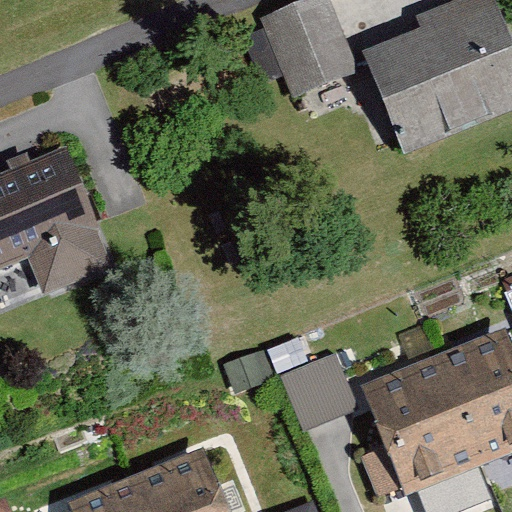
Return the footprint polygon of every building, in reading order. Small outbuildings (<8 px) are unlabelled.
[(328,0),(321,0),(263,22),(293,101),(358,77),(328,0)] [(421,30),(360,53),(400,159),(511,117),(511,57),(490,0),(463,0),(416,18),(421,30)] [(65,158),(0,178),(0,272),(27,264),(36,291),(102,269),(65,158)] [(511,344),(508,335),(365,389),(406,496),(511,456),(511,344)] [(305,427),(358,407),(337,352),(284,371),(305,427)] [(229,511),(208,454),(72,505),(74,511),(229,511)]
